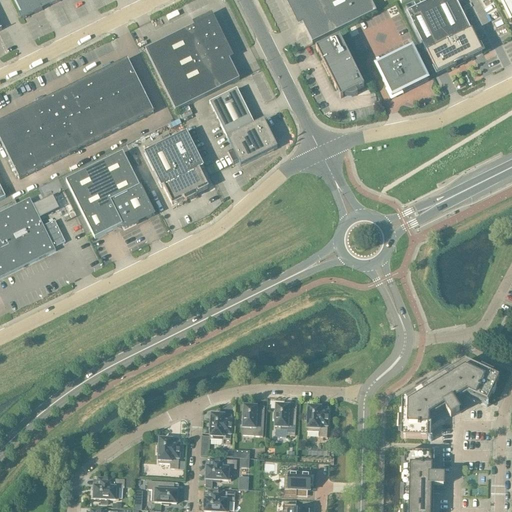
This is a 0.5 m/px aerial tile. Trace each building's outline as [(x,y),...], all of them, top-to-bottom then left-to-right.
[(23,20),(42,11),(36,0),(13,0),(21,15),(18,16),(21,21),(23,20)] [(36,0),(42,11),(60,2),(58,0),(36,0)] [(312,45),(376,13),(369,0),(287,0),(299,24),(301,23),(312,45)] [(465,61),(482,53),(471,32),(455,0),(431,0),(406,12),(426,53),(426,54),(437,75),(454,67),(465,62),(465,61)] [(511,0),(500,0),(511,21),(510,22),(510,23),(511,21),(511,0)] [(175,112),(176,112),(239,81),(229,59),(231,58),(215,25),(215,24),(211,16),(210,17),(211,19),(202,23),(158,44),(158,45),(145,51),(175,112)] [(356,92),(364,88),(339,38),(315,49),(336,91),(337,90),(339,93),(342,95),(345,97),(350,94),(351,97),(354,97),(356,96),(357,95),(356,92)] [(392,98),(426,81),(412,51),(377,68),(387,89),(392,98)] [(110,68),(137,122),(154,114),(127,60),(110,68)] [(120,131),(137,122),(110,68),(94,77),(120,131)] [(103,139),(120,131),(94,77),(77,85),(103,139)] [(87,147),(103,139),(77,85),(60,93),(87,147)] [(254,126),(252,121),(237,90),(209,104),(233,153),(229,155),(228,156),(233,166),(234,165),(238,163),(240,167),(277,149),(263,121),(254,126)] [(70,156),(87,147),(60,93),(43,102),(70,156)] [(53,164),(70,156),(43,102),(26,110),(53,164)] [(36,172),(53,164),(26,110),(9,118),(36,172)] [(0,141),(19,181),(36,172),(9,118),(0,123),(0,141)] [(204,168),(187,133),(144,154),(161,189),(163,188),(172,206),(184,200),(184,201),(185,201),(184,201),(185,202),(187,202),(189,201),(193,199),(195,198),(197,196),(196,196),(196,195),(208,189),(199,171),(204,168)] [(139,188),(123,154),(66,182),(95,240),(105,235),(122,226),(123,228),(127,229),(138,223),(139,222),(145,218),(147,219),(151,217),(153,213),(140,187),(139,188)] [(0,279),(56,252),(30,200),(0,214),(0,279)] [(494,388),(499,379),(492,376),(493,373),(484,369),(481,367),(480,370),(464,363),(401,401),(401,418),(398,418),(398,432),(401,432),(400,439),(427,440),(428,417),(444,407),(450,418),(461,412),(460,409),(464,406),(460,401),(461,401),(459,398),(466,393),(487,403),(491,394),(493,395),(496,388),(494,388)] [(253,408),(253,407),(252,406),(252,408),(244,407),(243,415),(242,415),(241,421),(243,421),(242,437),(263,438),(264,408),(263,412),(256,411),(257,408),(253,408)] [(285,407),(285,406),(284,406),(284,407),(276,406),(275,414),(274,414),(273,420),(275,420),(274,431),(286,432),(286,437),(295,437),(296,407),(295,411),(288,410),(289,407),(285,407)] [(317,408),(317,407),(316,407),(316,408),(308,408),(307,415),(306,415),(305,422),(307,422),(306,433),(318,433),(318,438),(327,439),(328,409),(327,412),(320,412),(321,408),(317,408)] [(221,416),(221,415),(220,415),(220,416),(211,416),(211,423),(209,423),(209,430),(210,430),(210,441),(222,441),(222,446),(230,447),(232,417),(231,417),(231,420),(224,420),(224,416),(221,416)] [(169,440),(169,439),(168,439),(168,440),(159,440),(159,447),(157,447),(157,454),(158,454),(158,465),(170,466),(170,470),(178,471),(180,441),(179,441),(179,444),(172,444),(172,441),(169,440)] [(430,477),(431,454),(404,453),(404,460),(401,460),(400,474),(404,474),(402,511),(429,511),(430,495),(433,495),(433,494),(439,495),(440,489),(443,490),(444,477),(430,477)] [(236,470),(237,462),(207,460),(207,461),(210,461),(210,468),(206,468),(206,471),(205,471),(205,472),(206,472),(206,481),(213,481),(213,483),(220,483),(220,482),(231,482),(231,470),(236,470)] [(284,475),(283,498),(296,498),(296,491),(309,492),(309,486),(311,486),(312,479),(310,479),(310,477),(284,475)] [(124,490),(124,481),(94,480),(98,480),(97,488),(94,487),(94,491),(93,491),(93,492),(94,492),(93,500),(101,501),(101,505),(107,506),(108,501),(118,502),(119,489),(124,490)] [(177,485),(177,484),(147,483),(147,491),(152,491),(151,504),(162,504),(162,506),(168,506),(169,505),(176,505),(177,496),(178,496),(177,496),(177,492),(173,492),(174,485),(177,485)] [(234,502),(235,494),(205,492),(205,493),(208,493),(208,500),(204,500),(204,503),(203,503),(203,504),(204,504),(203,511),(228,511),(230,502),(234,502)]
